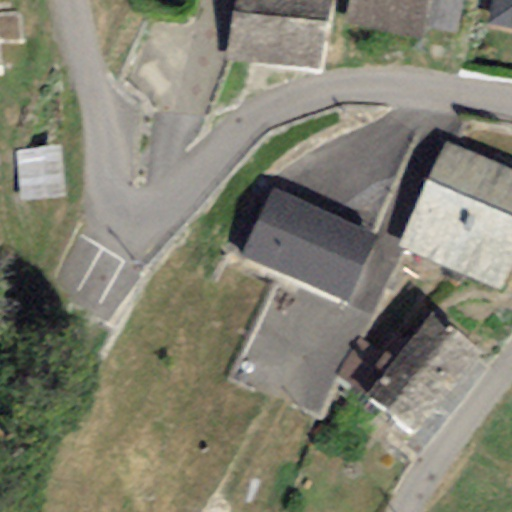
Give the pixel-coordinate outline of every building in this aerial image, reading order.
[(233,0),(224,64),(319,78),(330,0),(233,0)] [(432,0),(349,0),(344,25),(423,43),(432,0)] [(511,0),(492,0),(486,26),(511,32),(511,0)] [(511,269),(511,178),(442,148),(397,252),(500,297),(511,269)] [(377,245),(272,197),(241,263),(346,311),(377,245)] [(481,368),(430,325),(357,411),(408,454),(481,368)]
